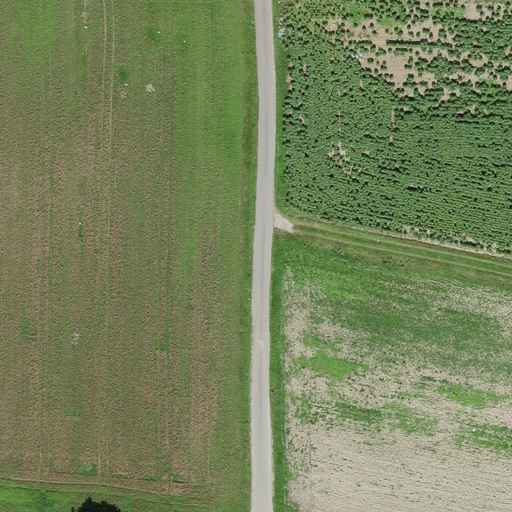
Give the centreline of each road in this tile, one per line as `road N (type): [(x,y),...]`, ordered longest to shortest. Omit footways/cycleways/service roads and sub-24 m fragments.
road 1 (unclassified): [(262,511),(257,0)]
road 2 (track): [(265,224),(511,273)]
